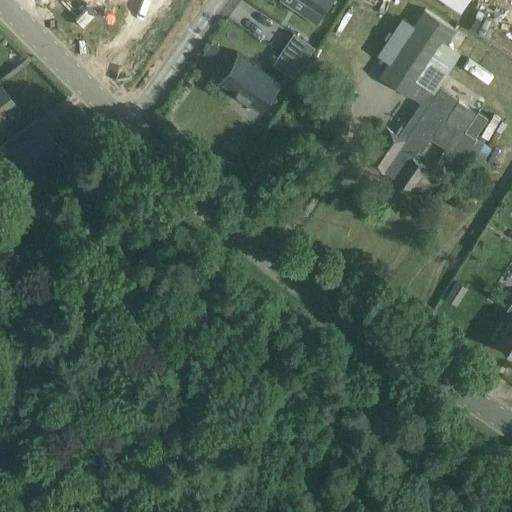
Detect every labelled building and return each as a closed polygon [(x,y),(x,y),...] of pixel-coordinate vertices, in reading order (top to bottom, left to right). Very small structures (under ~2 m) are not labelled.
[(327,0),(304,0),(321,11),(327,0)] [(464,10),(470,0),(451,0),(464,10)] [(412,97),(421,83),(457,30),(425,9),(381,76),(412,97)] [(395,42),(402,26),(393,23),(387,39),(395,42)] [(313,48),(293,34),(280,55),(300,68),(313,48)] [(219,49),(211,43),(201,56),(209,62),(219,49)] [(237,52),(218,82),(263,111),(282,83),(237,52)] [(430,90),(421,83),(412,97),(420,102),(398,135),(388,128),(366,160),(412,191),(414,189),(428,169),(414,160),(420,152),(424,155),(434,139),(464,158),(469,151),(483,161),(492,148),(477,138),(477,139),(475,138),(488,117),(478,111),(477,114),(456,100),(444,117),(448,110),(445,107),(447,104),(428,92),(430,90)] [(0,120),(18,107),(2,85),(0,86),(0,120)] [(17,143),(8,150),(28,176),(62,151),(46,129),(29,142),(27,140),(20,145),(17,143)] [(468,288),(457,281),(447,298),(458,305),(468,288)] [(511,313),(511,323),(500,343),(511,350),(511,306),(509,311),(511,313)]
